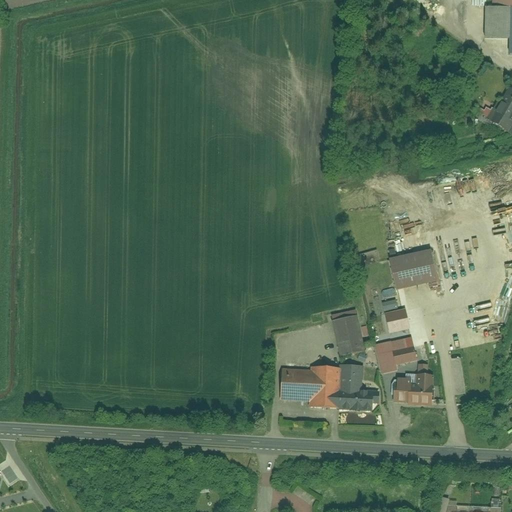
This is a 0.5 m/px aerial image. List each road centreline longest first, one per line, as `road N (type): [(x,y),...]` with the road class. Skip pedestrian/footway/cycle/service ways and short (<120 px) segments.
road 1 (tertiary): [(6,429),(267,444)]
road 2 (tertiary): [(267,444),(511,458)]
